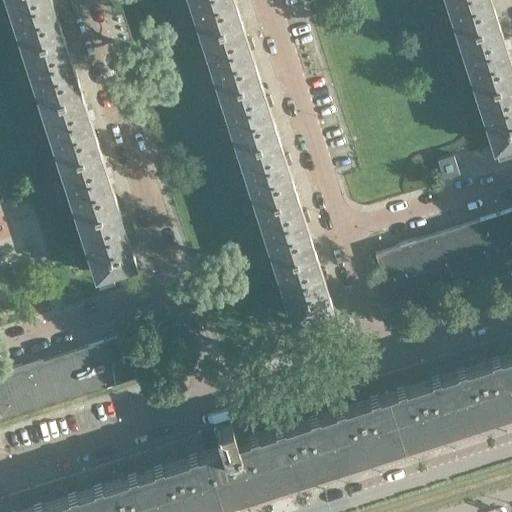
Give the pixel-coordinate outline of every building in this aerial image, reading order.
[(62,29),(54,4),(52,0),(6,0),(20,42),(62,29)] [(239,14),(234,0),(189,0),(198,28),(239,14)] [(496,15),(491,0),(445,0),(455,29),(496,15)] [(258,72),(250,48),(254,46),(251,37),(247,39),(239,14),(198,28),(216,85),(258,72)] [(511,73),(511,64),(507,49),(496,15),(455,29),(473,86),(511,73)] [(80,87),(72,61),(62,29),(20,42),(38,100),(80,87)] [(276,129),(268,105),(272,103),(269,95),(266,96),(258,72),(216,85),(235,143),(276,129)] [(511,137),(511,73),(473,86),(492,144),(494,143),(496,147),(510,142),(509,138),(511,137)] [(99,144),(91,120),(80,87),(38,100),(57,158),(99,144)] [(295,187),(287,163),(291,162),(288,153),(284,154),(276,129),(235,143),(253,200),(295,187)] [(117,201),(109,177),(99,144),(57,158),(75,214),(117,201)] [(459,171),(453,152),(437,157),(443,176),(459,171)] [(313,244),(305,220),(309,219),(306,210),(302,211),(295,187),(253,200),(272,258),(313,244)] [(135,258),(127,234),(117,201),(75,214),(94,272),(135,258)] [(388,293),(511,252),(511,206),(374,251),(388,293)] [(332,302),(324,277),(327,276),(325,267),(321,268),(313,244),(272,258),(290,316),(332,302)] [(0,417),(140,372),(127,331),(0,371),(0,417)] [(265,479),(429,426),(511,399),(511,331),(215,427),(218,437),(216,438),(220,448),(213,450),(207,452),(206,452),(200,432),(0,496),(0,511),(162,511),(230,490),(249,485),(266,482),(265,479)]
